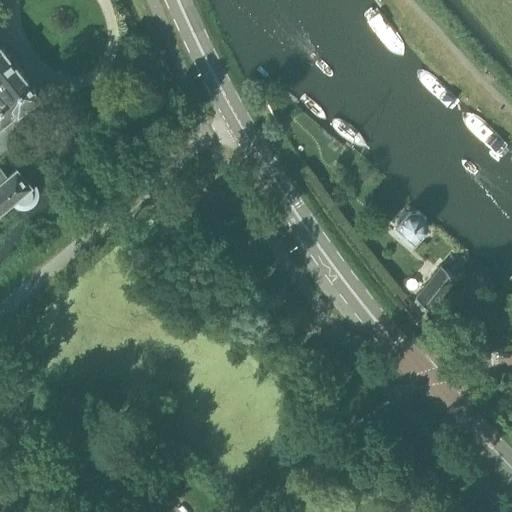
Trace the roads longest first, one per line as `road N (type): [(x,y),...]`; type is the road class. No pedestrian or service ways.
road 1 (secondary): [(425,378),(296,215),(233,111)]
road 2 (unclassified): [(0,317),(233,111)]
road 3 (residential): [(0,511),(51,462),(90,447),(124,463),(173,511)]
road 4 (secondary): [(511,467),(425,378)]
road 5 (secondary): [(233,111),(182,0)]
